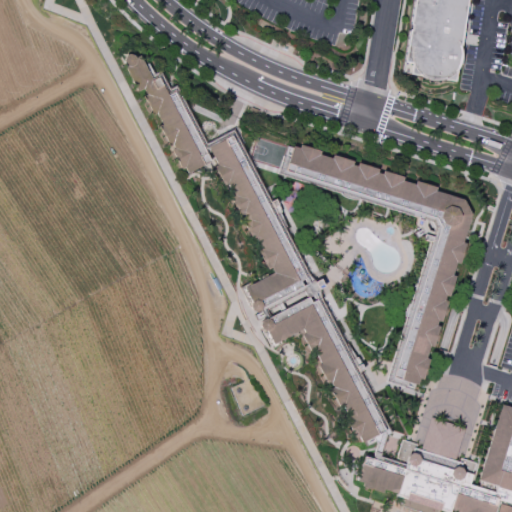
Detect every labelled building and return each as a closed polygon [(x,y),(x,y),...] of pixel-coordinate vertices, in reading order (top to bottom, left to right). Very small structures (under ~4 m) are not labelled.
[(412,0),(466,0),(459,51),(459,54),(460,58),(460,60),(459,66),(457,69),(456,71),(455,73),(453,85),(442,83),(439,83),(436,84),(434,84),(431,84),(428,83),(423,82),(421,80),(419,79),(407,77),(407,76),(401,75),(403,65),(402,65),(407,32),(408,32),(409,28),(408,27),(412,0)] [(122,62),(124,58),(129,55),(133,56),(135,59),(139,57),(149,75),(152,73),(153,74),(159,71),(168,89),(172,87),(173,89),(209,162),(207,163),(186,174),(184,169),(180,170),(170,151),(174,149),(171,145),(168,146),(158,127),(162,126),(156,114),(152,116),(142,97),(145,95),(142,89),(137,92),(124,69),(125,68),(122,62)] [(230,136),(305,280),(299,282),(301,288),(260,309),(259,311),(256,313),(251,312),(249,307),(250,303),(244,289),(273,274),(270,269),(267,270),(256,252),(260,250),(255,238),(251,240),(243,225),(247,222),(242,214),(238,216),(229,198),(233,196),(226,185),(223,187),(213,168),(216,166),(208,148),(230,136)] [(284,147),(289,149),(290,146),(297,148),(298,144),(318,151),(317,154),(329,158),(330,155),(351,161),(350,165),(355,166),(356,162),(376,169),(375,172),(380,174),(381,170),(402,177),(400,181),(412,184),(414,181),(434,187),(433,191),(462,200),(469,215),(460,243),(464,244),(457,264),(454,263),(450,276),(454,277),(447,297),(444,296),(442,301),(446,302),(439,323),(436,322),(434,326),(438,328),(431,348),(428,347),(424,359),(428,361),(421,381),(418,380),(416,387),(413,386),(411,392),(383,383),(402,323),(402,321),(403,314),(404,308),(407,304),(409,302),(428,241),(421,239),(422,236),(415,240),(411,234),(415,232),(417,235),(420,233),(417,225),(414,224),(415,219),(356,200),(355,201),(353,201),(349,200),(342,198),(339,196),(337,194),(275,174),(284,147)] [(267,333),(261,331),(259,327),(260,322),(264,319),(268,321),(268,319),(307,298),(310,303),(316,301),(383,431),(361,443),(358,437),(355,439),(349,430),(348,419),(340,404),(334,399),(329,390),(332,388),(330,384),(327,385),(321,376),(317,366),(320,365),(312,350),(305,346),(300,337),(304,335),(301,330),(273,346),(267,333)] [(476,480),(511,491),(511,408),(500,405),(476,480)] [(430,416),(466,428),(461,444),(456,460),(473,465),(467,484),(470,485),(470,487),(493,495),(491,499),(496,501),(492,511),(452,511),(450,511),(449,511),(440,511),(397,497),(398,495),(383,490),(382,494),(362,487),(363,485),(353,481),(363,454),(401,467),(402,464),(393,461),(400,437),(420,444),(419,449),(425,431),(430,416)]
